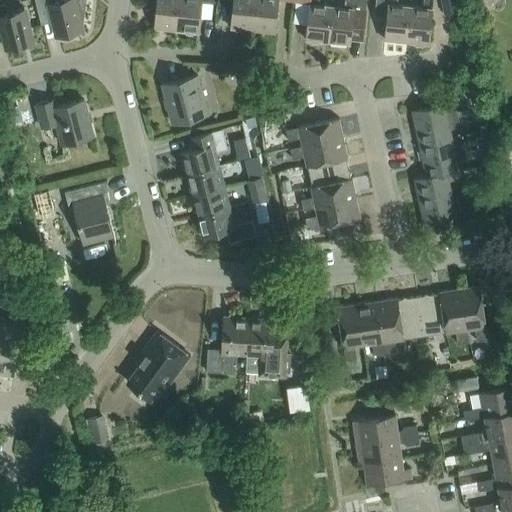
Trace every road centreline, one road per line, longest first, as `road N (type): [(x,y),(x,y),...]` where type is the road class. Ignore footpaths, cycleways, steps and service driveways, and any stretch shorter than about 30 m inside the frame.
road 1 (residential): [(168,269),(309,279),(398,265)]
road 2 (residential): [(168,269),(112,50)]
road 3 (residential): [(398,265),(358,69)]
road 4 (residential): [(52,409),(168,269)]
